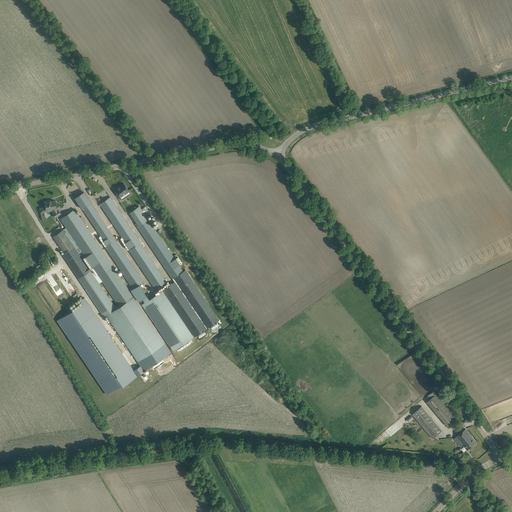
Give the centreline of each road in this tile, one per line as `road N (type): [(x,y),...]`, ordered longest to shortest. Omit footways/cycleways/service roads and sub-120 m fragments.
road 1 (track): [(481,462),(221,439),(0,471)]
road 2 (unclassified): [(496,454),(279,157)]
road 3 (unclassified): [(0,188),(225,143),(279,157)]
road 4 (unclassified): [(279,157),(299,129),(511,76)]
